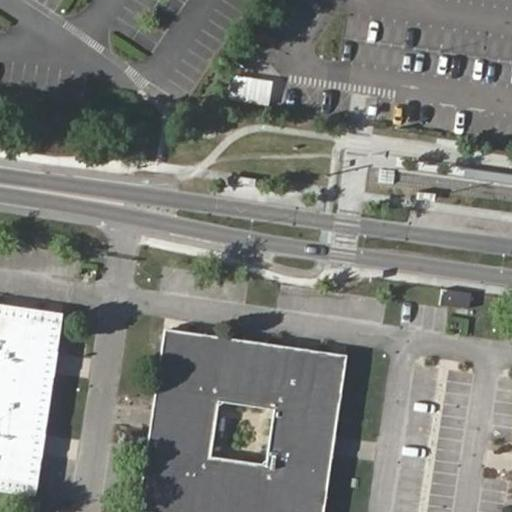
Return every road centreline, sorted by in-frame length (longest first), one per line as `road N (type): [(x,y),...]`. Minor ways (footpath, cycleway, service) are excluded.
road 1 (primary): [(130,203),(179,225),(511,278)]
road 2 (primary): [(511,247),(182,200),(130,203)]
road 3 (primary): [(0,184),(130,203)]
